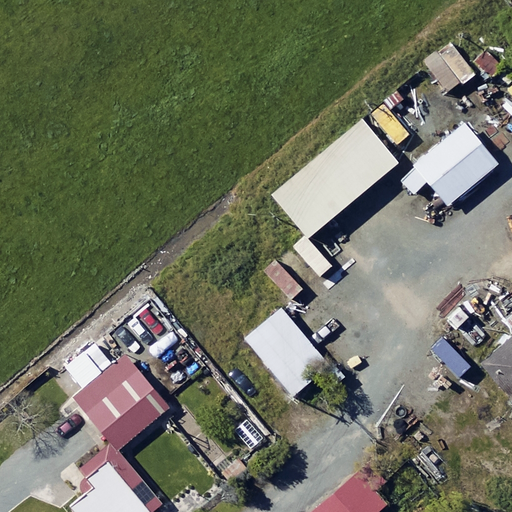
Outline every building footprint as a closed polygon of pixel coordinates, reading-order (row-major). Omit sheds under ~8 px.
[(477,77),(454,45),(427,64),(449,96),(477,77)] [(414,135),(389,104),(377,114),(374,116),(398,147),(414,135)] [(401,166),(365,123),(275,198),(311,241),(401,166)] [(501,168),(467,127),(402,181),(415,197),(430,185),(450,210),(501,168)] [(376,264),(352,233),(339,244),(363,274),(376,264)] [(313,240),(297,254),(318,280),(334,267),(313,240)] [(331,369),(284,311),(248,341),(295,399),(331,369)] [(511,316),(506,321),(511,328),(511,341),(482,365),(511,402),(511,401),(511,316)] [(453,347),(445,340),(433,353),(443,361),(462,379),(474,366),(453,347)] [(117,365),(106,352),(85,369),(97,383),(77,400),(119,451),(170,410),(126,357),(117,365)] [(270,436),(251,417),(234,434),(253,453),(270,436)] [(160,511),(110,449),(82,471),(97,491),(74,510),(75,511),(160,511)] [(380,511),(385,509),(357,477),(316,511),(380,511)]
